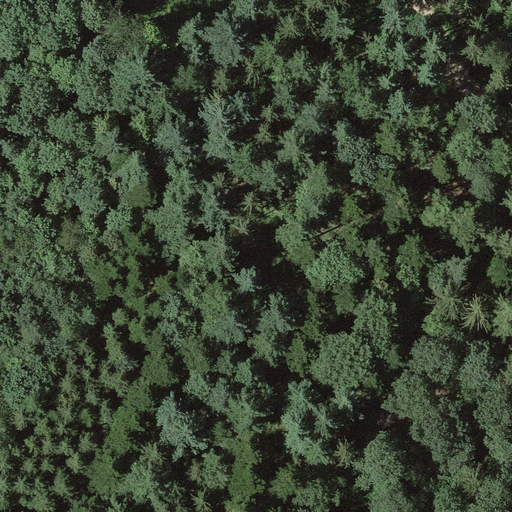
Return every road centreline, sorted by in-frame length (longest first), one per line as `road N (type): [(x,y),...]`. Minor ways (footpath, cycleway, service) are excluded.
road 1 (track): [(511,435),(463,369),(237,180),(204,121),(244,0)]
road 2 (track): [(414,0),(473,90),(511,129)]
